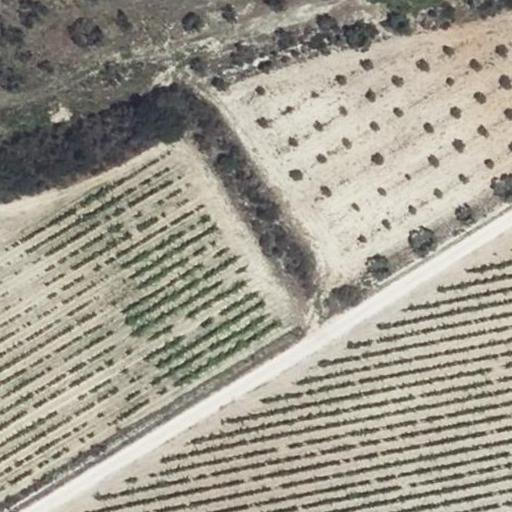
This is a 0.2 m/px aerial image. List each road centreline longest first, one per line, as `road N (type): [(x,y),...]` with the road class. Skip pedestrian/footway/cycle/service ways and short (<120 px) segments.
road 1 (track): [(53,511),(511,232)]
road 2 (track): [(438,0),(293,29),(0,127)]
